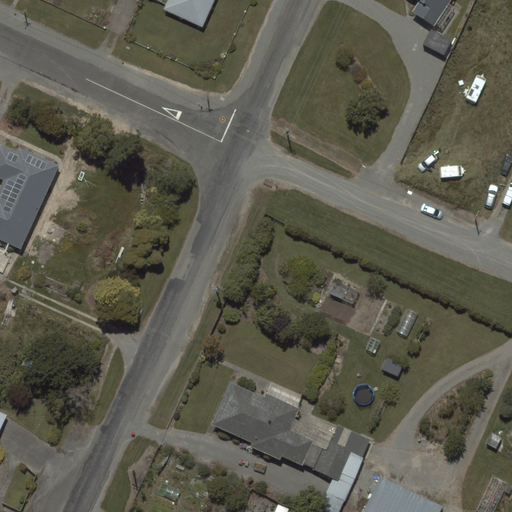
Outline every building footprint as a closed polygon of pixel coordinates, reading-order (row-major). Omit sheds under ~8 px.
[(164,0),(162,9),(203,27),(213,0),(164,0)] [(452,0),(417,0),(410,13),(437,27),(452,0)] [(419,44),(429,50),(420,65),(434,73),(443,58),(441,56),(450,41),(429,28),(419,44)] [(0,184),(0,239),(20,249),(56,169),(0,142),(0,180),(2,181),(0,184)] [(347,322),(362,291),(333,277),(318,309),(347,322)] [(339,434),(296,415),(298,411),(229,386),(213,429),(331,479),(317,511),(339,511),(363,456),(360,455),(367,438),(342,427),(339,434)] [(437,511),(440,507),(376,479),(360,511),(437,511)]
